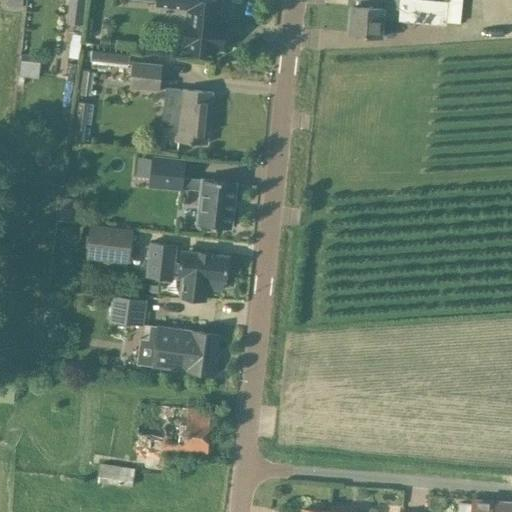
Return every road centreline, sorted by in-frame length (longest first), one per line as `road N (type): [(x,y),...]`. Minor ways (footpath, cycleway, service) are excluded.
road 1 (tertiary): [(249,465),(296,0)]
road 2 (residential): [(511,490),(249,465)]
